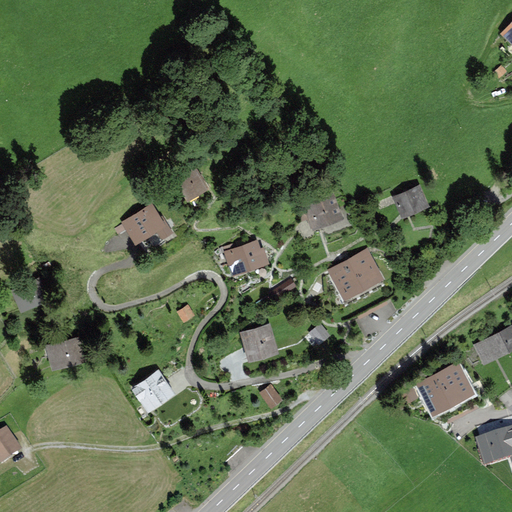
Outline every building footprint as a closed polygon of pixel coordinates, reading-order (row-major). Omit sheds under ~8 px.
[(199,192),(206,187),(195,169),(177,180),(187,195),(197,189),(199,192)] [(424,203),(417,188),(397,197),(403,212),(424,203)] [(306,212),(311,227),(339,216),(331,196),(328,197),(326,192),(309,199),(311,203),(307,205),(309,211),(306,212)] [(157,219),(150,206),(144,210),(115,228),(118,232),(128,225),(137,238),(155,226),(163,238),(171,233),(161,217),(157,219)] [(259,246),(255,247),(254,245),(250,246),(248,243),(236,248),(234,243),(224,247),(227,255),(230,254),(235,269),(242,266),(243,271),(261,265),(259,260),(263,259),(259,246)] [(376,275),(365,254),(334,271),(346,291),(376,275)] [(46,296),(38,279),(14,291),(22,308),(46,296)] [(274,298),(295,285),(291,280),(271,293),(274,298)] [(188,306),(179,312),(183,318),(192,313),(188,306)] [(312,332),(319,341),(327,334),(320,325),(312,332)] [(251,355),(273,348),(267,326),(245,333),(251,355)] [(511,344),(511,328),(511,327),(479,344),(486,358),(511,344)] [(55,355),(57,364),(82,357),(77,339),(44,348),(47,357),(55,355)] [(423,384),(435,407),(468,390),(456,367),(423,384)] [(171,393),(157,373),(136,387),(148,405),(164,393),(166,397),(171,393)] [(261,392),(271,405),(280,398),(270,385),(261,392)] [(405,401),(417,399),(415,387),(402,389),(405,401)] [(511,430),(481,441),(487,460),(511,452),(511,430)] [(15,448),(5,432),(0,435),(0,460),(1,463),(11,457),(8,453),(15,448)]
